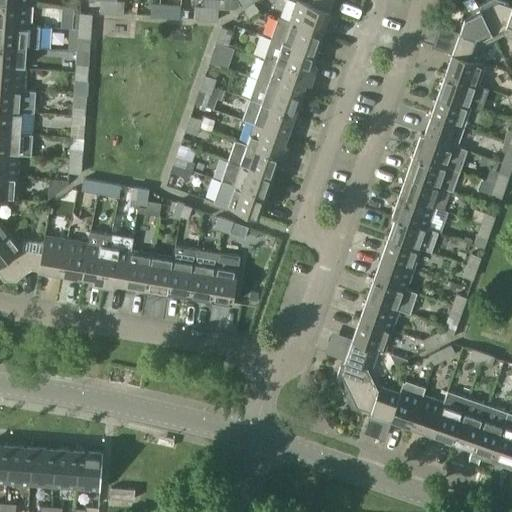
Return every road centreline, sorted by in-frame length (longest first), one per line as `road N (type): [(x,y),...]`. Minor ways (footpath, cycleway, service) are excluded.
road 1 (residential): [(379,0),(297,236),(338,249)]
road 2 (residential): [(0,306),(275,361)]
road 3 (unclassified): [(0,386),(261,439)]
road 4 (residential): [(338,249),(426,0)]
road 5 (unclassified): [(261,439),(473,511)]
road 6 (residential): [(275,361),(301,348),(338,249)]
